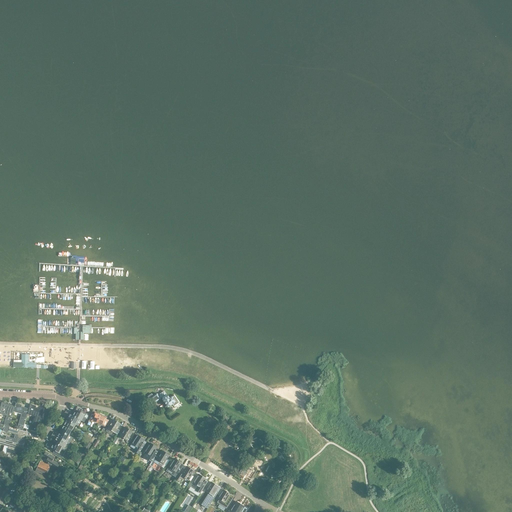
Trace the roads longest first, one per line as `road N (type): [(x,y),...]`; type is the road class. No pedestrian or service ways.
road 1 (residential): [(277,511),(125,417),(64,398)]
road 2 (residential): [(0,502),(64,398)]
